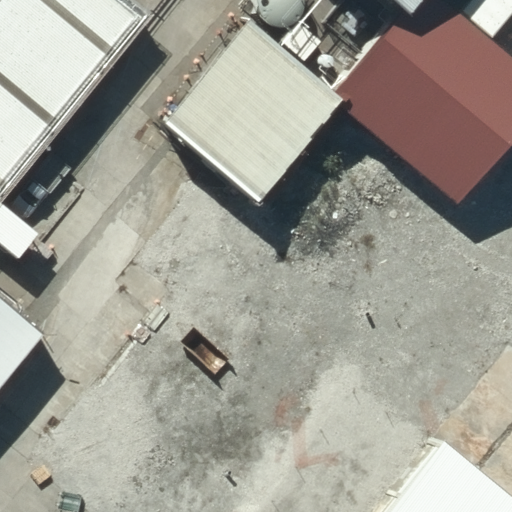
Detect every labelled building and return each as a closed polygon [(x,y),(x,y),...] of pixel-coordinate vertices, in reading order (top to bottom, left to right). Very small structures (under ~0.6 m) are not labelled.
[(0,168),(136,0),(0,0),(0,236),(11,245),(32,219),(0,192),(0,168)] [(511,152),(511,66),(441,0),(395,0),(389,8),(378,0),(376,0),(317,78),(313,83),(326,93),(458,216),(511,152)] [(378,0),(389,8),(395,0),(378,0)] [(313,83),(317,78),(232,8),(145,113),(242,193),(326,93),(313,83)] [(0,380),(43,328),(0,293),(0,380)] [(511,511),(511,489),(417,414),(337,511),(511,511)]
